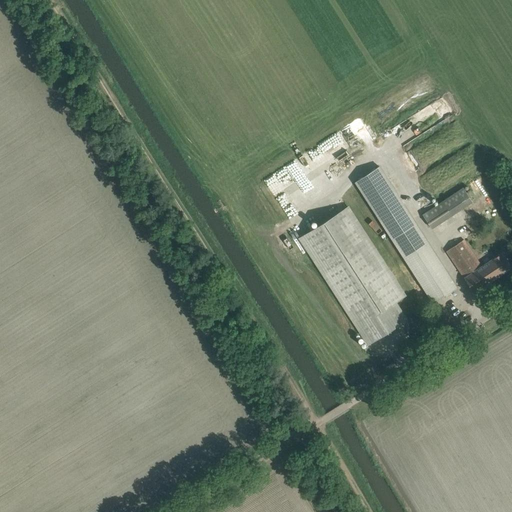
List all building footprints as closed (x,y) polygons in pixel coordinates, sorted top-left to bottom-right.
[(413,129),(409,120),(391,129),(398,144),(409,139),(406,132),(413,129)] [(296,177),(311,203),(323,196),(320,191),(331,185),(325,174),(332,170),(318,147),(274,172),(279,182),(286,178),(288,182),(296,177)] [(354,182),(432,303),(456,287),(378,167),(354,182)] [(423,214),(432,228),(473,202),(463,187),(423,214)] [(298,238),(368,345),(407,320),(395,301),(406,294),(348,206),(298,238)] [(447,251),(474,293),(511,267),(511,266),(503,252),(482,266),(464,239),(447,251)]
